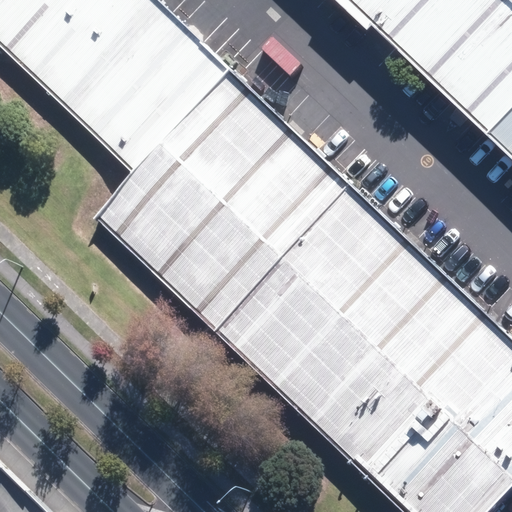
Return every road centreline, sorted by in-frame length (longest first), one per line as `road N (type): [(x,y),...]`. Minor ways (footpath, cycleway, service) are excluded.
road 1 (primary): [(0,314),(205,511)]
road 2 (primary): [(111,511),(0,400)]
